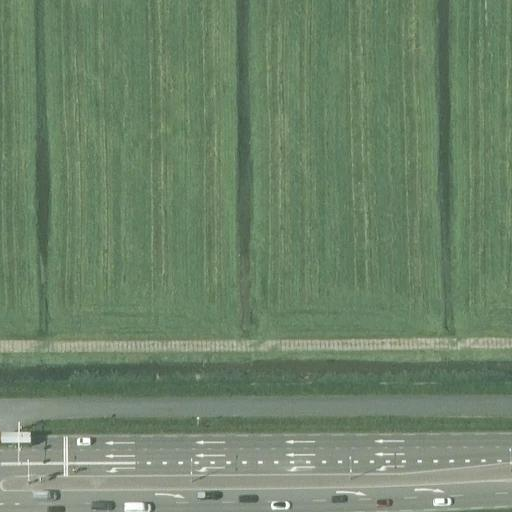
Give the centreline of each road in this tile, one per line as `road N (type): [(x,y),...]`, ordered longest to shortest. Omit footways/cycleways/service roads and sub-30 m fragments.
road 1 (primary): [(0,505),(511,497)]
road 2 (primary): [(511,447),(0,451)]
road 3 (unclassified): [(15,410),(511,404)]
